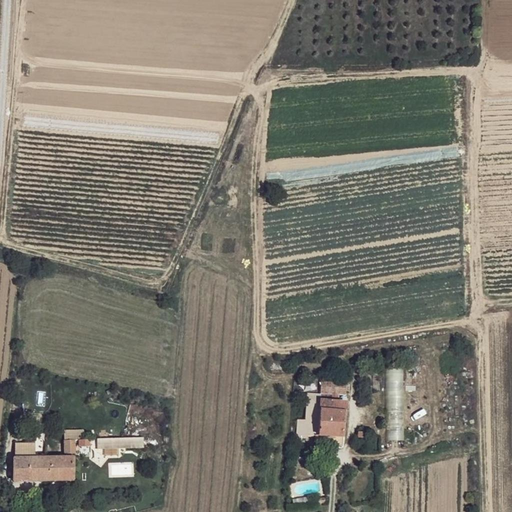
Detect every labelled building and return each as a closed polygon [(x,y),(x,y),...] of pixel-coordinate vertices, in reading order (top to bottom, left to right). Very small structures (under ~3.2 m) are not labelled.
[(343,382),(322,381),(321,392),(346,393),(346,383),(343,382)] [(321,395),(308,394),(306,425),(298,425),(297,437),(307,439),(308,436),(318,435),(320,401),(321,395)] [(344,403),(320,401),(318,435),(343,437),(344,403)] [(92,440),(90,440),(90,445),(90,449),(141,448),(141,439),(123,440),(92,440)] [(74,440),(65,441),(65,454),(74,453),(74,440)] [(34,444),(14,444),(14,458),(34,458),(34,444)] [(14,458),(13,459),(14,483),(74,480),(73,457),(34,458),(14,458)] [(100,469),(88,469),(89,479),(95,479),(96,474),(101,475),(100,469)]
